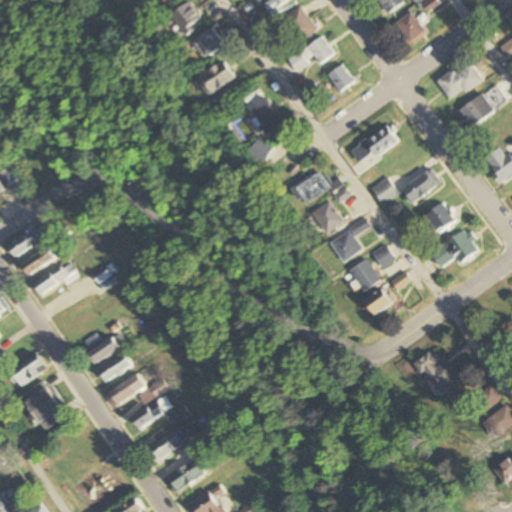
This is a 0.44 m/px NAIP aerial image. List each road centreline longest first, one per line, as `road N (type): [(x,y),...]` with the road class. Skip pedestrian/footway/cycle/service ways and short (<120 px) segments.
road 1 (residential): [(67,184),(97,176),(128,193),(278,313),(345,351),(372,354),(399,340),(511,257)]
road 2 (residential): [(176,511),(0,245)]
road 3 (residential): [(511,250),(334,0)]
road 4 (residential): [(287,161),(502,0)]
